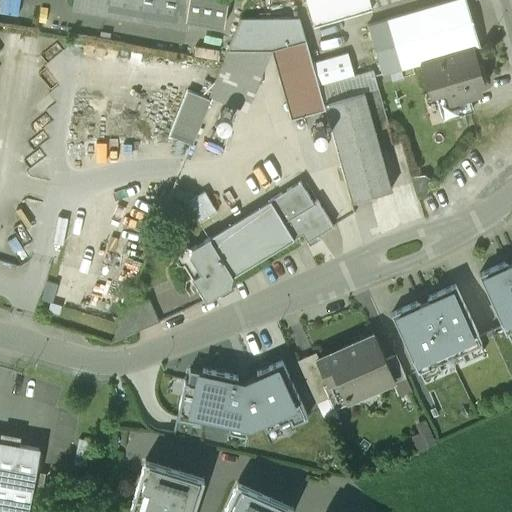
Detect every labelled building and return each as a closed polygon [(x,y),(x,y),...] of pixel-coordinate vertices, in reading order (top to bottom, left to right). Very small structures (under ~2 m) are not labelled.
[(0,0),(0,9),(18,10),(18,0),(0,0)] [(74,0),(73,8),(186,27),(187,19),(223,25),(227,0),(74,0)] [(306,0),(313,24),(394,0),(306,0)] [(464,0),(450,0),(367,25),(382,73),(422,61),(470,47),(478,45),(464,0)] [(318,85),(299,16),(240,17),(227,50),(270,50),(288,119),(325,111),(318,85)] [(470,47),(422,61),(431,92),(435,90),(443,117),(472,109),(468,96),(479,93),(471,67),(476,65),(470,47)] [(208,99),(245,114),(270,50),(227,50),(208,99)] [(372,70),(318,85),(325,111),(351,200),(391,189),(374,130),(388,126),(372,70)] [(193,141),(204,93),(178,87),(167,135),(193,141)] [(300,183),(269,200),(292,240),(301,235),(306,242),(331,227),(315,201),(312,203),(300,183)] [(185,198),(197,219),(215,209),(203,188),(185,198)] [(269,200),(209,236),(232,275),(292,240),(269,200)] [(209,236),(192,245),(189,259),(184,262),(206,299),(228,287),(232,275),(209,236)] [(511,260),(506,264),(507,265),(484,276),(504,321),(511,317),(511,260)] [(473,335),(453,290),(430,300),(429,298),(418,303),(419,305),(396,315),(417,360),(433,353),(431,348),(455,338),(457,342),(473,335)] [(131,318),(136,328),(159,317),(151,301),(139,307),(142,313),(131,318)] [(372,331),(341,346),(342,348),(319,359),(318,356),(316,357),(322,369),(327,381),(321,383),(327,397),(331,407),(333,406),(331,400),(344,394),(345,397),(350,395),(349,392),(373,381),(376,387),(392,380),(394,379),(384,358),(372,331)] [(395,353),(384,358),(394,379),(392,380),(392,382),(405,376),(395,353)] [(307,418),(282,361),(256,373),(257,375),(245,381),(237,379),(238,376),(203,369),(202,372),(190,369),(187,381),(185,381),(178,409),(200,414),(199,420),(249,431),(263,424),(266,430),(289,419),(291,425),(307,418)] [(322,369),(305,377),(316,402),(327,397),(321,383),(327,381),(322,369)] [(27,511),(39,448),(0,441),(0,508),(21,511),(27,511)] [(193,511),(203,479),(145,461),(129,511),(132,511),(193,511)] [(291,511),(293,508),(237,483),(223,511),(291,511)]
